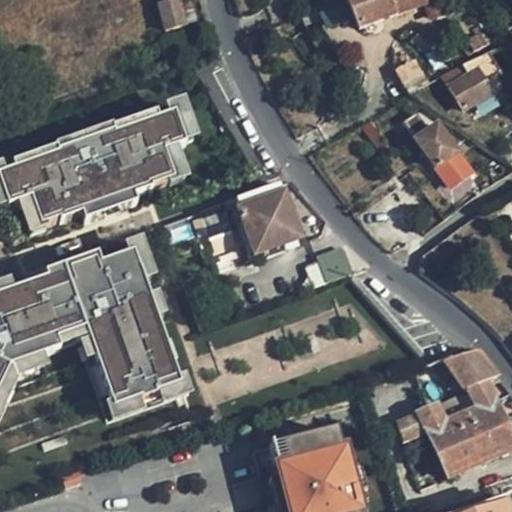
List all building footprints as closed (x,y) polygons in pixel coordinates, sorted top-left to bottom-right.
[(419,0),(344,0),(360,34),(423,7),(419,0)] [(182,27),(177,2),(159,6),(165,31),(182,27)] [(485,33),(471,40),(477,52),(490,46),(485,33)] [(502,77),(488,56),(441,83),(462,116),(493,99),(487,89),(502,77)] [(418,61),(398,71),(410,94),(430,84),(418,61)] [(150,126),(166,120),(176,146),(184,142),(173,113),(149,123),(150,126)] [(455,158),(435,132),(429,136),(414,118),(402,128),(437,172),(455,158)] [(7,176),(8,180),(0,182),(0,206),(3,214),(4,217),(17,212),(26,209),(37,236),(55,229),(56,230),(80,222),(132,201),(147,195),(146,193),(167,185),(157,157),(177,149),(176,146),(166,120),(150,126),(149,123),(148,119),(105,136),(106,140),(90,146),(93,156),(72,164),(68,154),(51,161),(50,157),(6,174),(7,176)] [(47,151),(50,157),(51,161),(68,154),(72,164),(93,156),(90,146),(106,140),(105,136),(103,130),(47,151)] [(0,206),(0,182),(8,180),(7,176),(0,179),(0,214),(3,214),(0,206)] [(281,195),(279,186),(260,193),(235,203),(238,212),(235,213),(253,260),(300,243),(283,194),(281,195)] [(135,209),(132,201),(80,222),(83,230),(135,209)] [(235,203),(220,208),(230,232),(206,241),(221,280),(229,277),(256,267),(253,260),(235,213),(238,212),(235,203)] [(230,232),(220,208),(198,216),(206,241),(230,232)] [(38,239),(37,236),(26,209),(17,212),(29,242),(38,239)] [(300,243),(253,260),(256,267),(304,252),(300,243)] [(329,283),(354,275),(345,250),(320,258),(329,283)] [(125,255),(127,260),(133,257),(144,285),(149,283),(136,251),(125,255)] [(0,384),(6,373),(36,362),(76,347),(86,344),(112,414),(182,389),(175,370),(157,323),(151,305),(144,285),(133,257),(127,260),(101,269),(63,283),(61,279),(48,284),(0,300),(0,384)] [(46,279),(48,284),(61,279),(63,283),(101,269),(98,260),(46,279)] [(158,302),(151,305),(157,323),(164,320),(158,302)] [(180,368),(175,370),(182,389),(112,414),(86,344),(76,347),(106,427),(190,396),(180,368)] [(511,450),(511,442),(484,386),(497,380),(476,355),(441,365),(463,395),(472,413),(459,419),(478,466),(511,450)] [(6,373),(0,384),(0,413),(12,391),(43,379),(36,362),(6,373)] [(472,413),(463,395),(451,399),(459,419),(472,413)] [(451,399),(397,423),(394,425),(402,445),(424,436),(446,480),(478,466),(459,419),(451,399)] [(334,434),(281,448),(287,472),(275,475),(277,481),(285,511),(356,511),(355,510),(359,509),(357,504),(347,467),(345,462),(342,462),(334,434)] [(420,492),(446,480),(424,436),(402,445),(420,492)] [(281,448),(269,452),(275,475),(287,472),(281,448)] [(367,502),(356,464),(347,467),(357,504),(367,502)] [(79,477),(61,483),(65,494),(82,488),(79,477)] [(285,511),(277,481),(267,484),(274,511),(285,511)]
